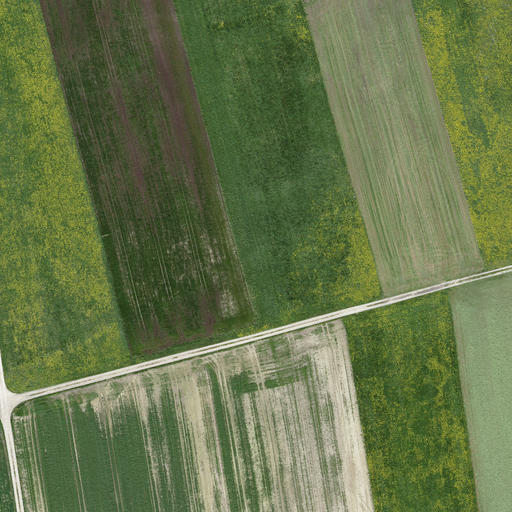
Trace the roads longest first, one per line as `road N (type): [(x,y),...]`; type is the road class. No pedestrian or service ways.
road 1 (track): [(511,267),(0,405)]
road 2 (track): [(0,379),(19,511)]
